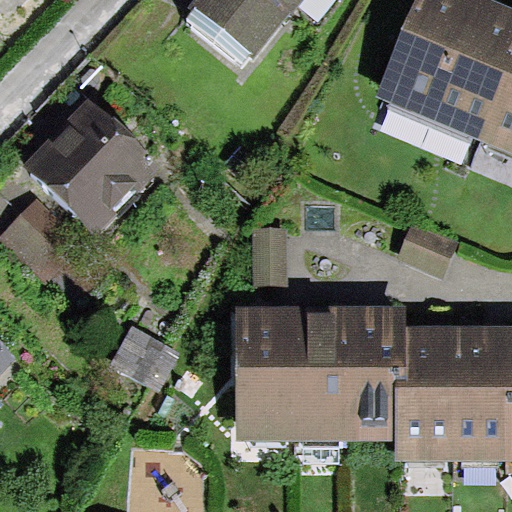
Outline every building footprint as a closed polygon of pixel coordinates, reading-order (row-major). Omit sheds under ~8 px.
[(195,0),(178,25),(263,69),(310,0),(195,0)] [(466,13),(434,0),(428,0),(391,91),(511,140),(511,31),(493,24),(466,13)] [(173,184),(94,106),(6,194),(86,272),(173,184)] [(458,242),(415,223),(400,257),(443,276),(458,242)] [(291,229),(254,229),(254,289),(290,289),(291,229)] [(446,326),(402,326),(402,307),(366,307),(304,307),(283,307),(238,307),(238,440),(396,440),(396,459),(511,458),(511,326),(495,326),(446,326)] [(0,359),(0,396),(19,377),(0,359)]
